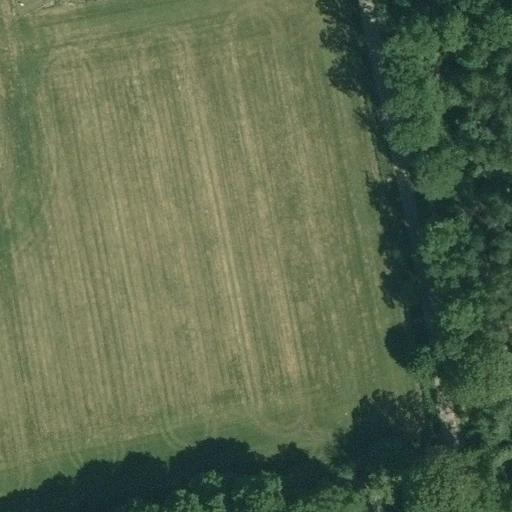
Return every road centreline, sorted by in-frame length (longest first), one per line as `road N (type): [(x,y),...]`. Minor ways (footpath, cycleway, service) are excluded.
road 1 (unclassified): [(463,511),(366,0)]
road 2 (track): [(235,511),(451,450)]
